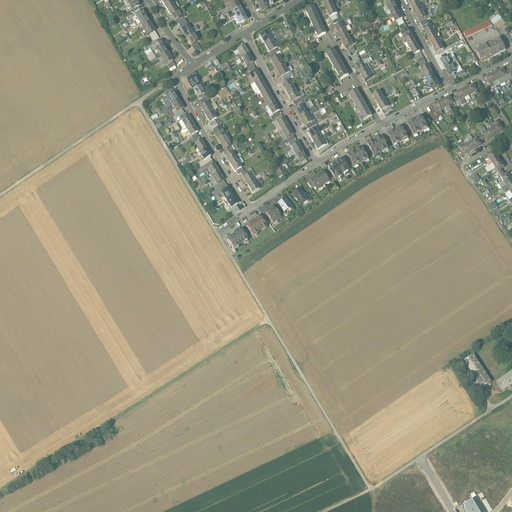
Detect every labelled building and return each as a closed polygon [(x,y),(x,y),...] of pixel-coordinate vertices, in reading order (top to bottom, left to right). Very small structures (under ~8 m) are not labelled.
[(235,0),(234,0),(228,3),(231,8),(230,9),(228,8),(227,9),(227,10),(225,10),(227,14),(240,8),(238,5),(239,4),(238,2),(237,3),(235,0)] [(266,3),(264,0),(255,0),(261,11),(273,5),(271,0),(266,3)] [(330,0),(324,0),(323,1),(326,9),(333,6),(330,0)] [(407,0),(408,1),(412,9),(419,5),(416,0),(407,0)] [(137,2),(129,6),(125,8),(127,13),(130,11),(138,7),(139,7),(137,2)] [(398,11),(394,3),(387,6),(391,14),(398,11)] [(172,4),(165,8),(170,16),(177,11),(172,4)] [(423,12),(419,5),(412,9),(419,21),(424,19),(425,21),(430,19),(426,10),(423,12)] [(333,6),(326,9),(330,18),(337,14),(333,6)] [(325,34),(313,7),(305,10),(317,38),(325,34)] [(183,8),(177,12),(177,11),(170,16),(175,23),(177,22),(176,22),(185,17),(184,15),(186,13),(183,8)] [(246,20),(240,8),(227,14),(230,19),(235,16),(239,24),(246,20)] [(398,11),(391,14),(396,22),(402,19),(398,11)] [(143,12),(135,16),(135,17),(131,19),(133,23),(145,16),(146,16),(143,12)] [(495,17),(494,15),(489,18),(494,25),(502,19),(499,15),(495,17)] [(145,16),(133,23),(136,28),(140,25),(143,29),(150,24),(145,16)] [(347,22),(347,21),(342,24),(337,26),(337,27),(335,28),(337,32),(345,28),(349,26),(347,22)] [(490,21),(477,27),(479,32),(492,26),(490,21)] [(186,23),(179,27),(182,30),(186,38),(193,34),(198,31),(196,27),(190,30),(186,23)] [(150,24),(143,29),(147,36),(155,32),(150,24)] [(345,28),(337,32),(342,40),(348,37),(347,33),(351,31),(349,26),(345,28)] [(431,27),(424,31),(429,39),(435,35),(431,27)] [(477,27),(464,33),(466,38),(479,32),(477,27)] [(401,34),(396,36),(399,41),(403,38),(404,40),(405,40),(411,36),(408,30),(401,34)] [(272,40),(267,32),(259,36),(264,45),(272,40)] [(193,34),(186,38),(191,46),(197,43),(198,42),(193,34)] [(435,35),(429,39),(433,47),(434,46),(440,43),(439,42),(442,40),(438,34),(435,35)] [(411,36),(405,40),(409,48),(416,44),(412,36),(411,36)] [(348,37),(342,40),(346,48),(353,45),(348,37)] [(277,49),(272,40),(264,45),(269,53),(277,49)] [(487,47),(493,57),(506,50),(500,40),(487,47)] [(153,46),(149,49),(150,50),(152,53),(163,46),(161,42),(153,46)] [(151,43),(144,48),(146,52),(150,50),(149,49),(153,46),(151,43)] [(200,49),(197,43),(191,46),(195,52),(200,49)] [(440,43),(434,46),(438,53),(444,50),(440,43)] [(416,44),(409,48),(414,56),(421,52),(416,44)] [(486,45),(475,50),(482,63),(493,57),(487,47),(486,45)] [(163,46),(152,53),(154,57),(158,55),(160,58),(168,54),(163,46)] [(244,47),(237,51),(240,55),(237,57),(239,60),(249,55),(244,47)] [(333,49),(326,54),(341,80),(348,75),(333,49)] [(420,53),(414,57),(417,62),(423,59),(420,53)] [(168,54),(160,58),(165,66),(166,65),(172,62),(168,54)] [(356,54),(351,57),(355,65),(360,62),(356,54)] [(249,55),(239,60),(242,65),(244,63),(246,67),(252,63),(253,63),(249,55)] [(272,60),(271,61),(276,69),(283,65),(278,57),(272,60)] [(448,57),(441,61),(445,69),(452,65),(448,57)] [(368,59),(356,66),(360,74),(367,70),(365,66),(370,63),(368,59)] [(423,59),(417,62),(421,69),(427,66),(423,59)] [(172,62),(166,65),(169,70),(175,66),(172,62)] [(286,69),(283,65),(276,69),(280,78),(281,77),(291,72),(293,71),(290,67),(286,69)] [(452,65),(445,69),(449,77),(456,73),(452,65)] [(427,66),(421,69),(423,73),(418,76),(420,80),(426,77),(432,74),(428,66),(427,66)] [(504,72),(503,69),(498,71),(502,78),(507,76),(506,76),(510,74),(508,70),(504,72)] [(367,70),(360,74),(365,82),(372,78),(367,70)] [(256,71),(249,75),(254,83),(261,79),(256,71)] [(498,71),(494,74),(498,81),(500,86),(502,85),(501,82),(503,81),(502,78),(498,71)] [(194,72),(186,77),(189,82),(195,78),(197,77),(194,72)] [(291,72),(281,77),(283,81),(293,75),(291,72)] [(432,74),(426,77),(429,84),(436,81),(432,74)] [(490,76),(486,78),(487,81),(485,82),(486,84),(487,83),(491,89),(494,87),(492,84),(494,83),(490,76)] [(189,82),(188,82),(193,90),(199,86),(195,78),(189,82)] [(265,87),(261,79),(254,83),(258,91),(259,91),(265,87)] [(290,81),(282,86),(287,94),(295,90),(290,81)] [(439,86),(436,81),(429,84),(424,87),(426,92),(430,90),(431,91),(433,90),(432,89),(439,86)] [(473,85),(469,87),(473,94),(474,93),(476,96),(479,95),(475,87),(473,85)] [(199,86),(193,90),(198,98),(204,94),(199,86)] [(171,88),(164,92),(167,97),(174,93),(171,88)] [(415,89),(410,92),(412,97),(418,94),(415,89)] [(468,96),(465,89),(460,91),(464,98),(463,99),(465,102),(470,99),(469,96),(468,96)] [(295,90),(287,94),(292,103),(293,102),(299,98),(295,90)] [(372,116),(357,90),(349,94),(364,120),(372,116)] [(384,99),(379,91),(373,95),(377,103),(384,99)] [(458,97),(454,98),(456,102),(458,106),(461,104),(462,104),(465,102),(463,99),(464,98),(460,91),(456,94),(458,97)] [(174,93),(167,97),(169,101),(164,104),(166,108),(172,105),(178,101),(174,93)] [(270,95),(263,99),(266,104),(260,107),(262,110),(268,107),(275,103),(270,95)] [(299,98),(293,102),(295,105),(306,99),(304,96),(299,98)] [(450,97),(445,99),(449,106),(453,104),(456,102),(454,98),(451,100),(450,97)] [(384,99),(377,103),(382,111),(389,107),(384,99)] [(445,99),(441,101),(445,108),(447,113),(451,111),(449,106),(445,99)] [(178,101),(172,105),(177,113),(183,109),(178,101)] [(207,103),(200,107),(205,115),(212,111),(217,108),(215,103),(209,106),(207,103)] [(275,103),(268,107),(272,115),(279,111),(275,103)] [(437,104),(433,106),(434,109),(432,110),(433,111),(434,111),(437,117),(441,115),(439,112),(441,111),(437,104)] [(302,105),(294,110),(299,118),(307,114),(302,105)] [(212,111),(205,115),(210,123),(214,120),(217,119),(212,111)] [(307,114),(299,118),(304,127),(306,126),(312,123),(311,122),(307,114)] [(421,117),(414,120),(421,132),(424,130),(425,129),(427,127),(425,122),(422,116),(421,117)] [(193,124),(188,117),(187,117),(181,121),(186,128),(193,124)] [(284,119),(277,123),(281,131),(288,127),(284,119)] [(408,124),(407,124),(410,130),(413,135),(416,133),(417,134),(421,132),(414,120),(408,124)] [(314,121),(311,122),(312,123),(306,126),(307,129),(316,124),(314,121)] [(501,126),(498,121),(495,122),(497,126),(495,127),(499,133),(503,131),(502,128),(503,127),(502,126),(501,126)] [(193,124),(186,128),(191,136),(197,132),(193,124)] [(316,124),(307,129),(309,132),(315,129),(318,128),(316,124)] [(495,127),(493,124),(489,127),(491,129),(495,136),(499,133),(495,127)] [(220,127),(213,132),(218,139),(224,135),(220,127)] [(288,127),(281,131),(286,139),(293,135),(288,127)] [(402,127),(395,131),(401,142),(405,140),(405,139),(408,138),(405,132),(402,127)] [(309,132),(308,133),(312,142),(320,138),(315,129),(309,132)] [(495,136),(491,129),(487,132),(491,139),(495,136)] [(388,134),(391,140),(393,145),(396,144),(397,144),(401,142),(395,131),(388,134)] [(491,139),(487,132),(483,135),(485,138),(487,141),(491,139)] [(224,135),(218,139),(225,151),(235,145),(233,141),(229,143),(224,135)] [(382,137),(375,141),(382,153),(385,151),(386,150),(388,149),(388,150),(389,150),(385,142),(382,137)] [(320,138),(312,142),(317,150),(325,146),(320,138)] [(477,139),(473,141),(477,148),(481,145),(479,142),(477,139)] [(199,153),(206,149),(201,141),(194,145),(199,153)] [(375,141),(368,145),(374,157),(375,157),(375,156),(377,155),(378,155),(382,153),(375,141)] [(469,144),(467,141),(463,144),(469,153),(473,150),(469,144)] [(477,148),(473,141),(469,144),(473,150),(477,148)] [(297,143),(291,147),(295,155),(302,151),(297,143)] [(463,144),(463,143),(458,146),(461,152),(460,152),(461,154),(463,153),(465,156),(469,153),(463,144)] [(225,151),(224,152),(226,155),(225,156),(230,164),(237,160),(232,152),(237,149),(235,145),(225,151)] [(359,150),(359,149),(355,152),(361,163),(365,161),(365,160),(368,159),(362,148),(359,150)] [(206,149),(199,153),(204,160),(211,157),(206,149)] [(302,151),(295,155),(300,163),(306,159),(302,151)] [(493,151),(491,153),(482,158),(484,161),(485,160),(488,158),(490,160),(496,156),(493,151)] [(361,163),(355,152),(351,154),(352,154),(348,156),(351,162),(354,166),(356,165),(358,165),(361,163)] [(496,156),(490,160),(492,164),(499,160),(496,156)] [(237,160),(230,164),(235,172),(242,168),(237,160)] [(342,160),(339,162),(338,162),(335,164),(343,176),(349,171),(350,171),(347,167),(342,160)] [(499,160),(492,164),(495,168),(501,164),(499,160)] [(343,176),(335,164),(328,169),(334,178),(336,181),(343,176)] [(501,164),(495,168),(497,172),(499,175),(503,173),(501,170),(504,168),(501,164)] [(219,173),(214,165),(207,169),(212,177),(219,173)] [(283,168),(281,169),(280,167),(273,171),(277,178),(286,173),(283,168)] [(271,168),(264,172),(261,174),(263,176),(266,175),(273,170),(271,168)] [(224,181),(219,173),(212,177),(217,185),(224,181)] [(323,173),(317,177),(323,186),(329,182),(326,177),(323,173)] [(478,173),(472,177),(476,183),(481,180),(478,173)] [(505,175),(503,173),(499,175),(501,178),(504,182),(510,178),(508,174),(505,175)] [(250,174),(243,178),(248,186),(254,182),(250,174)] [(317,177),(311,181),(314,186),(317,190),(323,186),(317,177)] [(254,182),(248,186),(252,194),(259,189),(254,182)] [(228,189),(222,192),(224,197),(220,199),(222,203),(227,200),(233,196),(228,189)] [(300,189),(292,194),(300,206),(307,201),(308,201),(304,196),(300,189)] [(233,196),(227,200),(231,208),(238,204),(233,196)] [(285,199),(278,204),(280,207),(284,212),(291,207),(285,199)] [(284,212),(280,207),(278,209),(279,210),(283,216),(286,214),(284,212)] [(273,208),(265,213),(268,218),(273,225),(281,219),(276,212),(273,208)] [(252,223),(246,227),(253,236),(266,227),(260,217),(254,221),(252,223)] [(241,230),(235,234),(233,236),(227,240),(231,245),(234,250),(247,240),(241,230)] [(234,250),(231,245),(227,248),(232,256),(236,253),(234,250)] [(483,369),(474,356),(465,361),(474,375),(483,369)] [(492,383),(483,369),(474,375),(483,389),(492,383)] [(511,378),(509,374),(496,383),(502,392),(511,385),(511,378)] [(479,511),(472,500),(463,505),(465,509),(464,510),(465,511),(479,511)]
